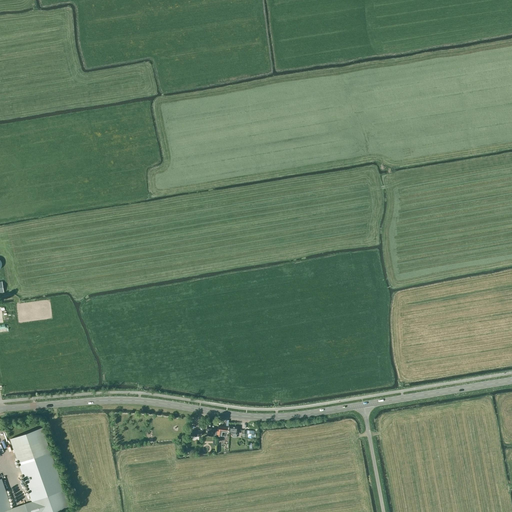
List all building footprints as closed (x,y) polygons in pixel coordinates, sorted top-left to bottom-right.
[(207,435),(213,436),(215,425),(208,424),(207,430),(207,431),(207,435)] [(220,432),(220,434),(227,435),(228,428),(218,426),(216,426),(216,431),(215,436),(218,436),(219,431),(220,432)] [(232,437),(236,437),(236,431),(238,432),(239,427),(229,426),(228,434),(233,434),(232,437)] [(53,511),(70,506),(42,428),(10,439),(18,462),(26,460),(40,499),(25,504),(27,511),(53,511)] [(201,436),(202,430),(190,430),(190,436),(191,436),(191,438),(199,438),(199,436),(201,436)] [(0,510),(10,507),(11,507),(1,479),(0,478),(0,510)]
